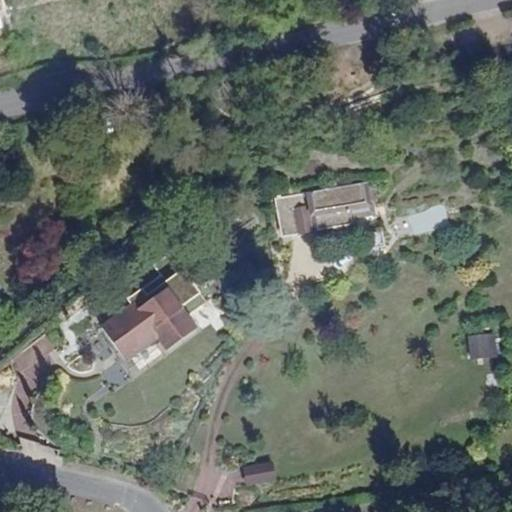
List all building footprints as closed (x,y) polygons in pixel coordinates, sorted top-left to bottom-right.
[(360,191),(289,205),(294,236),(313,232),(315,240),(323,238),(325,252),(351,246),(349,226),(363,223),(361,213),(365,212),(360,191)] [(377,243),(354,245),(358,266),(380,263),(377,243)] [(134,303),(100,325),(124,359),(158,336),(166,349),(196,329),(177,302),(198,286),(185,269),(148,294),(143,289),(131,297),(134,303)] [(511,378),(507,347),(489,349),(495,381),(511,379),(511,378)] [(282,476),(255,480),(256,496),(284,492),(282,476)]
